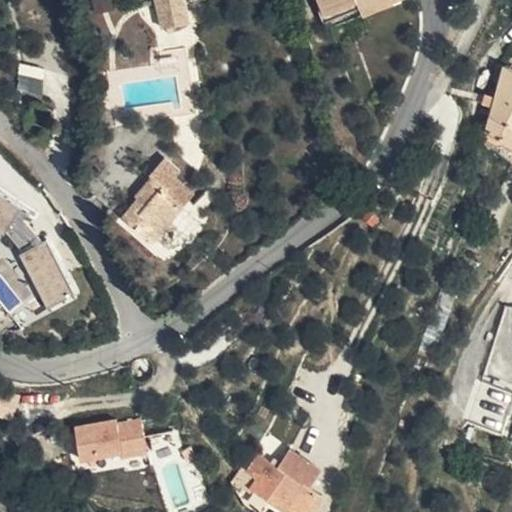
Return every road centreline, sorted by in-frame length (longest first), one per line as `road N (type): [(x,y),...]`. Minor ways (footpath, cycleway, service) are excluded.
road 1 (residential): [(146,344),(318,227),(376,171),(419,98)]
road 2 (residential): [(146,344),(64,198),(0,125)]
road 3 (residential): [(0,361),(64,370),(146,344)]
road 4 (residential): [(481,0),(464,54),(437,91),(419,98)]
